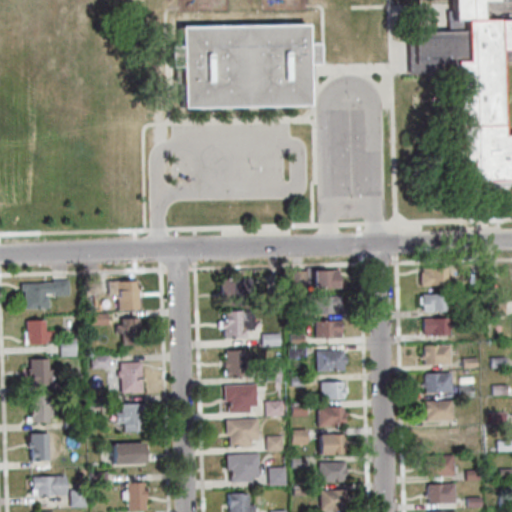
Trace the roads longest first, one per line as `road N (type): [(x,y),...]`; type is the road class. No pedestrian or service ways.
road 1 (residential): [(511,239),(0,255)]
road 2 (residential): [(383,511),(374,244)]
road 3 (residential): [(184,511),(175,250)]
